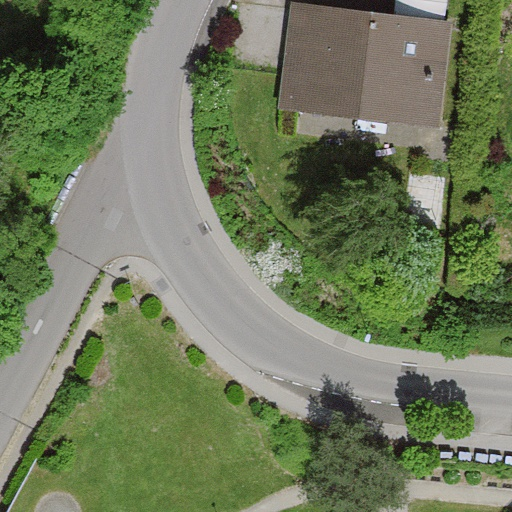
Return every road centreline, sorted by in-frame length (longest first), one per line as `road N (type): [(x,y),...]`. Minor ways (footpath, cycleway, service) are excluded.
road 1 (residential): [(167,190),(196,288),(360,388),(511,403)]
road 2 (residential): [(167,190),(70,272),(0,418)]
road 3 (residential): [(177,0),(153,145),(167,190)]
